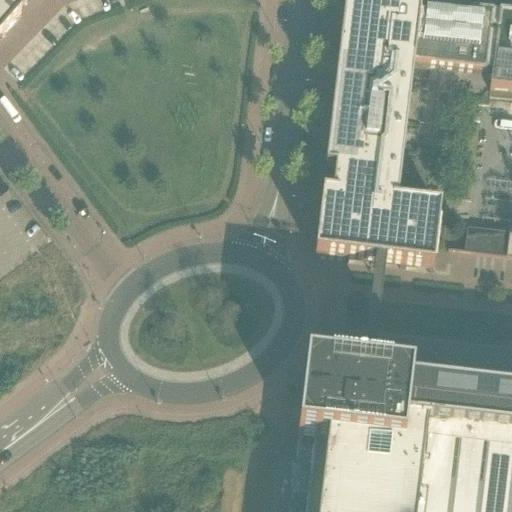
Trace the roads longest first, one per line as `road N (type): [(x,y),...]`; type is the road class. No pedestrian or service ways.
road 1 (unclassified): [(290,332),(511,362)]
road 2 (tertiary): [(275,197),(301,0)]
road 3 (residential): [(111,279),(0,130)]
road 4 (tertiary): [(131,377),(170,393),(212,391),(269,362),(290,332)]
road 5 (tertiary): [(238,256),(168,263),(124,296)]
